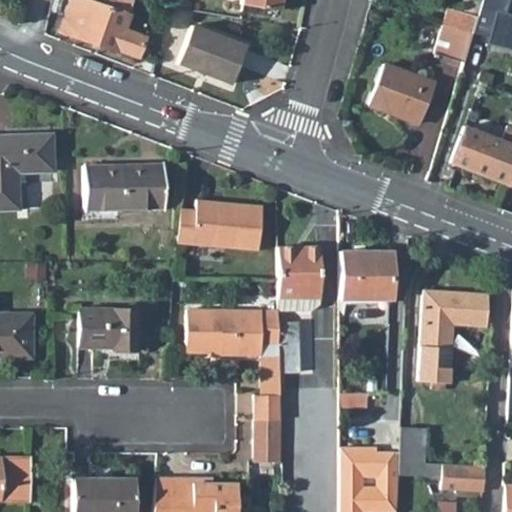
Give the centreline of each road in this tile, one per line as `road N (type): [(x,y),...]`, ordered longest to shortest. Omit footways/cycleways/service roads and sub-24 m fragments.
road 1 (tertiary): [(286,157),(0,48)]
road 2 (tertiary): [(511,248),(286,157)]
road 3 (residential): [(286,157),(333,0)]
road 4 (residential): [(162,417),(70,402),(0,402)]
